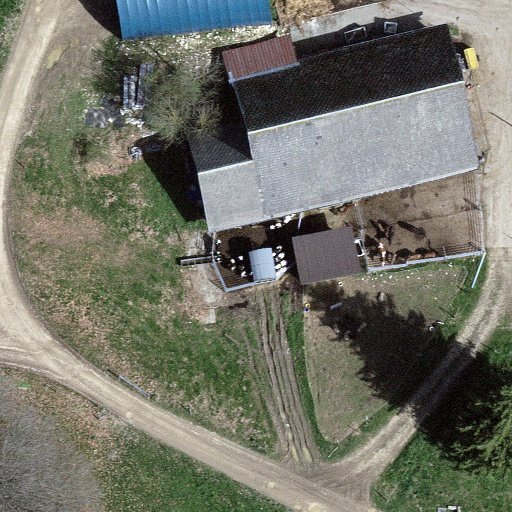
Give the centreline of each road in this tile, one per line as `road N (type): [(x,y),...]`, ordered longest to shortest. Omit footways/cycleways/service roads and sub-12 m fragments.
road 1 (track): [(323,511),(0,329)]
road 2 (track): [(0,127),(53,0)]
